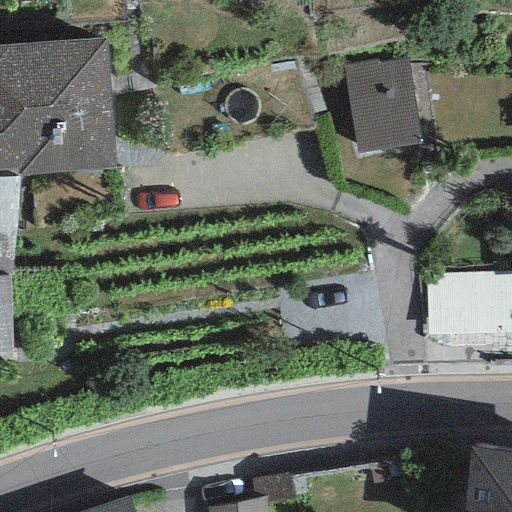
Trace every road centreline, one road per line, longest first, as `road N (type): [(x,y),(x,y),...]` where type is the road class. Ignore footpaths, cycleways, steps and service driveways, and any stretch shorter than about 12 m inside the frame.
road 1 (secondary): [(0,492),(246,427),(511,402)]
road 2 (unknown): [(398,250),(357,199),(309,179),(164,159)]
